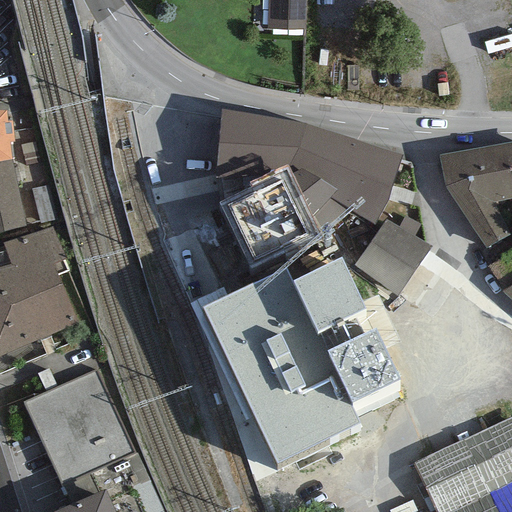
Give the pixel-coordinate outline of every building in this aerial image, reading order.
[(306,0),(267,0),(267,29),(306,30),(306,0)] [(305,124),(221,110),(214,178),(269,174),(288,164),(323,234),(321,238),(349,211),(376,224),(389,201),(402,155),(305,124)] [(6,122),(6,111),(0,111),(0,161),(11,160),(8,142),(13,142),(11,121),(6,122)] [(40,163),(35,142),(20,145),(25,166),(40,163)] [(486,248),(511,234),(492,202),(511,198),(511,142),(438,155),(444,187),(486,248)] [(0,161),(0,233),(25,226),(11,160),(0,161)] [(218,203),(250,270),(323,234),(288,164),(269,174),(249,183),(251,187),(218,203)] [(398,227),(413,236),(420,225),(405,216),(398,227)] [(385,219),(353,266),(397,295),(431,247),(413,236),(398,227),(385,219)] [(0,268),(0,355),(79,322),(58,275),(68,271),(51,227),(3,243),(9,265),(0,268)] [(318,331),(364,309),(341,257),(291,281),(315,333),(318,331)] [(285,269),(203,308),(277,465),(362,425),(352,404),(327,351),(318,331),(315,333),(291,281),(285,269)] [(511,284),(501,291),(511,301),(511,284)] [(352,404),(399,379),(374,329),(327,351),(352,404)] [(23,402),(61,485),(132,453),(95,371),(23,402)] [(424,466),(444,511),(511,511),(511,473),(495,435),(424,466)] [(114,511),(105,489),(53,511),(114,511)]
